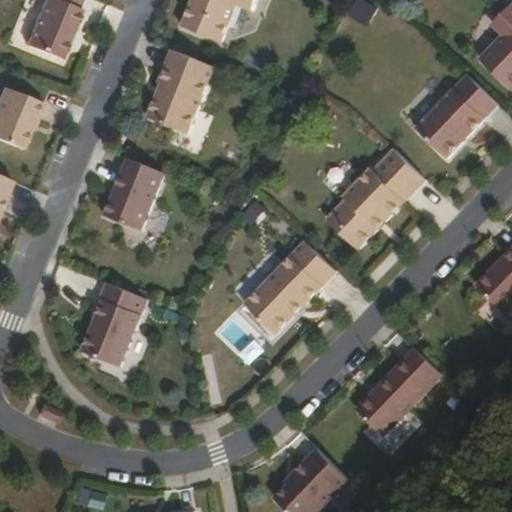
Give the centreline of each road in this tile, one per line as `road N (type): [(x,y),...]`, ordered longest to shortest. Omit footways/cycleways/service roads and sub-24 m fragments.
road 1 (residential): [(511,182),(276,423),(218,458),(146,471),(63,453),(0,417)]
road 2 (residential): [(144,0),(0,354)]
